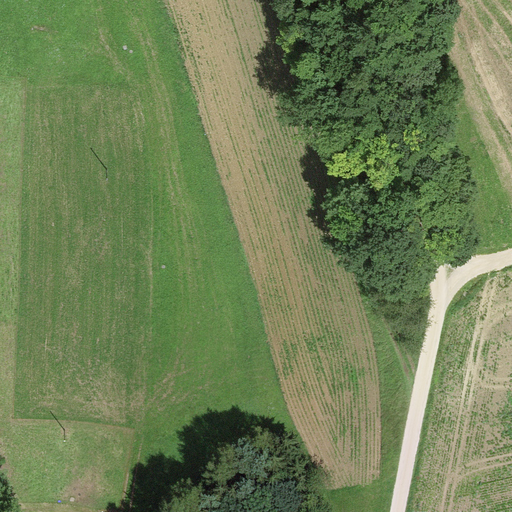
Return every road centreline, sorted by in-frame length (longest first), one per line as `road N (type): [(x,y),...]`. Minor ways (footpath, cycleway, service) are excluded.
road 1 (track): [(351,0),(447,274)]
road 2 (track): [(447,274),(422,346),(394,511)]
